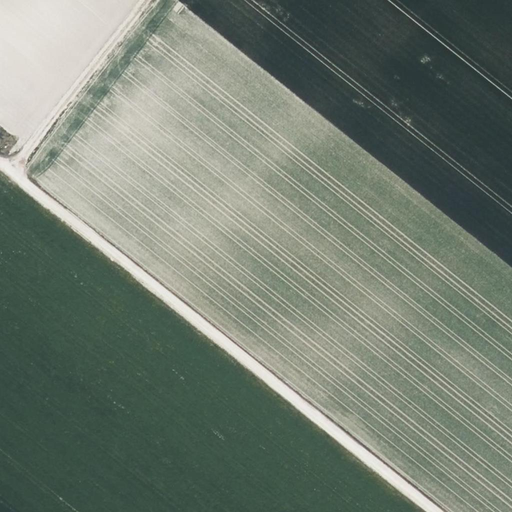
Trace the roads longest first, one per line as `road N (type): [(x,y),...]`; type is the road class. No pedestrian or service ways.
road 1 (track): [(0,169),(432,511)]
road 2 (track): [(2,171),(139,0)]
